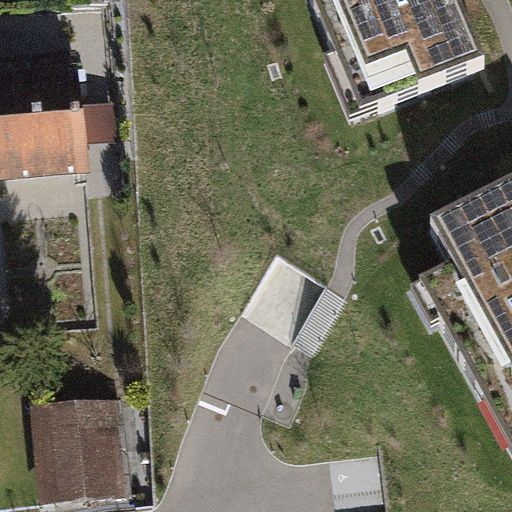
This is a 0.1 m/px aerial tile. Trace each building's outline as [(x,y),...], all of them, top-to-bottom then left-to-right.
[(348,78),(368,132),(492,85),(459,0),(284,0),(318,89),(348,78)] [(89,193),(76,77),(5,85),(19,201),(89,193)] [(0,203),(19,201),(5,85),(0,85),(0,203)] [(511,444),(511,188),(451,219),(479,274),(436,296),(511,444)] [(129,511),(121,416),(36,424),(43,511),(129,511)]
